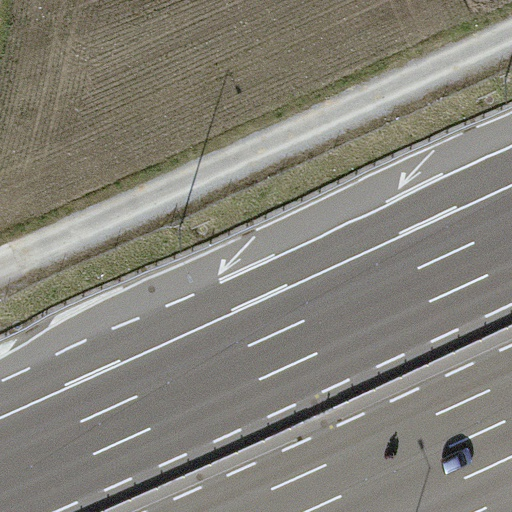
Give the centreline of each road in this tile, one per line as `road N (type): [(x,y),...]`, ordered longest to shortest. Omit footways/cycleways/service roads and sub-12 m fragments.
road 1 (track): [(511,32),(0,268)]
road 2 (motorway): [(511,245),(0,477)]
road 3 (motorway): [(307,511),(511,418)]
